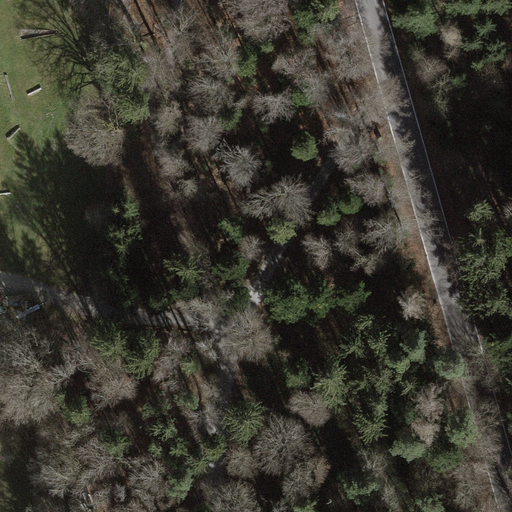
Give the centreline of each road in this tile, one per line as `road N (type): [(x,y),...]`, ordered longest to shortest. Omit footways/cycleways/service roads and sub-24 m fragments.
road 1 (tertiary): [(511,504),(369,0)]
road 2 (track): [(213,511),(222,385),(239,317),(369,109),(397,99)]
road 3 (track): [(0,277),(106,310),(239,317)]
road 4 (track): [(169,132),(192,258),(216,313)]
road 5 (track): [(154,130),(117,0)]
